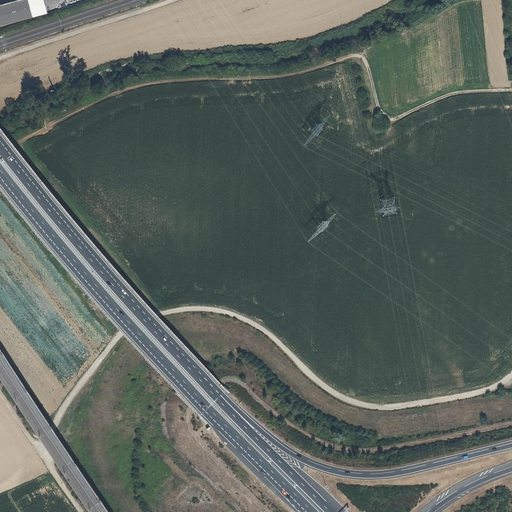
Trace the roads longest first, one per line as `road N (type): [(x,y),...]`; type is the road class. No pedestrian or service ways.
road 1 (track): [(511,89),(460,91),(391,119),(381,115),(367,59),(352,55),(293,73),(139,83),(0,152)]
road 2 (track): [(511,374),(438,400),(359,404),(332,392),(247,320),(177,310),(124,330),(61,410),(40,451)]
road 3 (track): [(268,511),(189,421),(220,382),(240,384),(291,426),(338,449),(393,448),(511,423)]
road 4 (motorway): [(0,174),(159,360),(309,511)]
road 5 (motorway): [(220,398),(0,145)]
road 6 (motorway): [(511,445),(396,473),(348,474),(287,451),(220,398)]
road 7 (track): [(0,57),(172,0)]
road 8 (motorway): [(331,511),(220,398)]
road 9 (track): [(239,511),(170,442),(162,424),(167,394)]
road 10 (unclassified): [(0,391),(81,511)]
